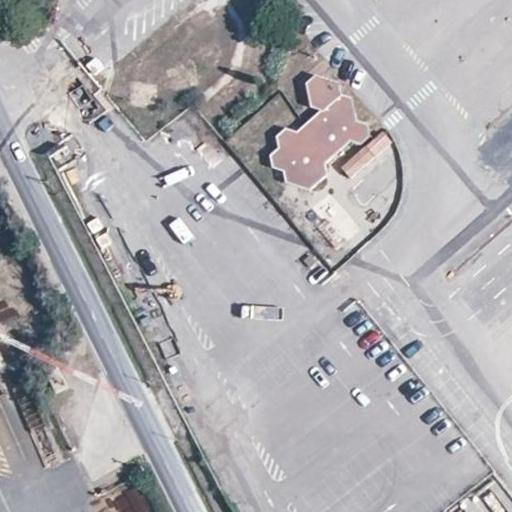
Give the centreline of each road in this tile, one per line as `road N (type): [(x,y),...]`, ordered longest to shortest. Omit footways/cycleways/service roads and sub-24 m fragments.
road 1 (secondary): [(189,511),(0,128)]
road 2 (unknown): [(332,0),(451,164),(511,165)]
road 3 (unknown): [(0,103),(131,0)]
road 4 (unknown): [(41,511),(164,461)]
